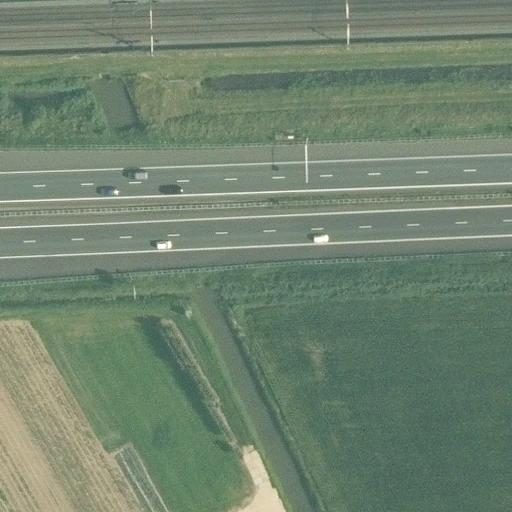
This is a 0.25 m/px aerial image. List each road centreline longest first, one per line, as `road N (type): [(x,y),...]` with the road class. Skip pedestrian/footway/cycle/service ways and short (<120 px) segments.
road 1 (motorway): [(0,245),(511,224)]
road 2 (motorway): [(511,170),(0,188)]
